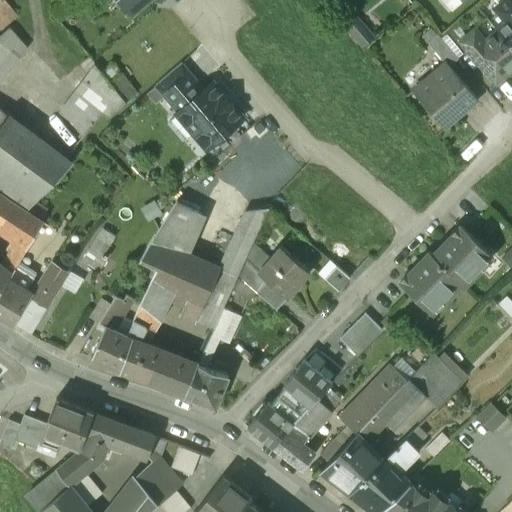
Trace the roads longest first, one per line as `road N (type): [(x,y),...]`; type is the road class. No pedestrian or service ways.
road 1 (residential): [(220,432),(511,134)]
road 2 (residential): [(220,432),(72,369)]
road 3 (residential): [(329,511),(220,432)]
